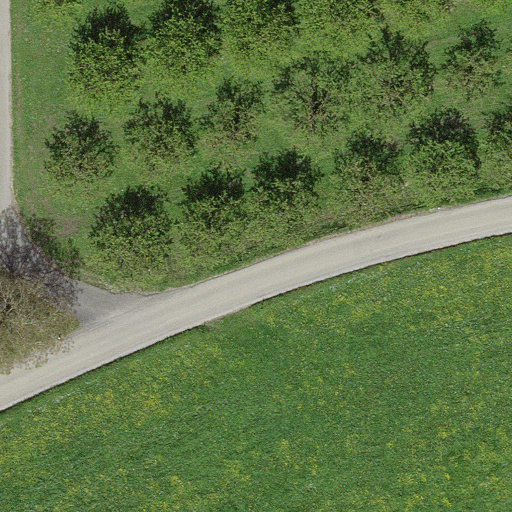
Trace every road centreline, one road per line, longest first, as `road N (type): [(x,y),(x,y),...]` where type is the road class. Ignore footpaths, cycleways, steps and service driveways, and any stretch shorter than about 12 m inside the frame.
road 1 (unclassified): [(118,334),(511,219)]
road 2 (unclassified): [(9,240),(2,0)]
road 3 (unclassified): [(9,240),(87,299),(118,334)]
road 4 (unclassified): [(0,391),(118,334)]
